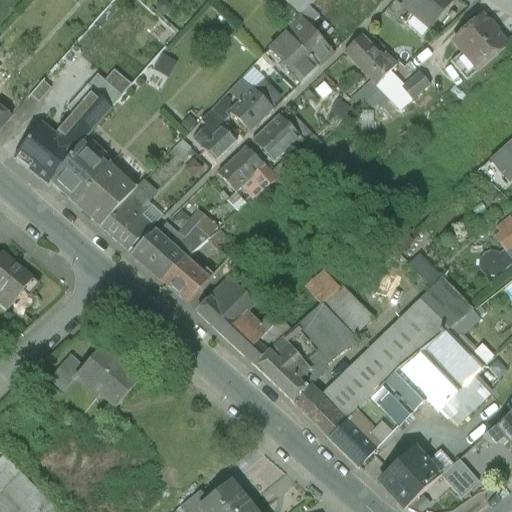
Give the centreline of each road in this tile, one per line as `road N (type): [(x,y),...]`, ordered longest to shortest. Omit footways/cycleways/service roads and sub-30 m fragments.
road 1 (residential): [(108,277),(368,511)]
road 2 (residential): [(0,379),(108,277)]
road 3 (residential): [(0,182),(108,277)]
